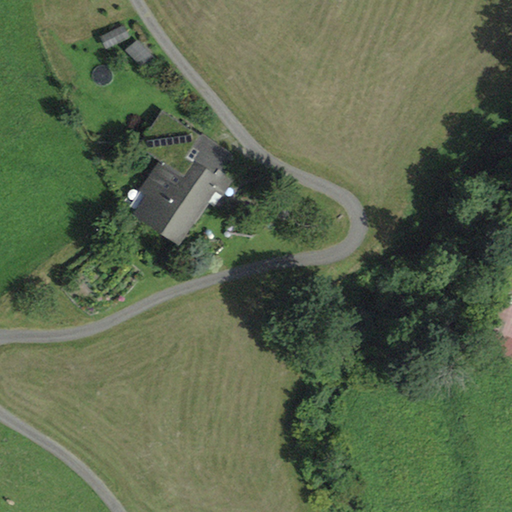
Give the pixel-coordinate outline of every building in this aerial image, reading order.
[(107,48),(128,37),(123,26),(102,37),(107,48)] [(152,59),(137,42),(129,50),(144,67),(152,59)] [(210,185),(222,193),(231,180),(220,173),(218,172),(215,177),(185,157),(199,135),(162,111),(143,140),(166,155),(143,188),(152,194),(140,212),(176,236),(190,216),(195,219),(206,204),(200,200),(210,185)] [(220,173),(232,155),(200,134),(199,135),(185,157),(215,177),(218,172),(220,173)] [(511,320),(498,314),(485,345),(511,356),(511,320)]
